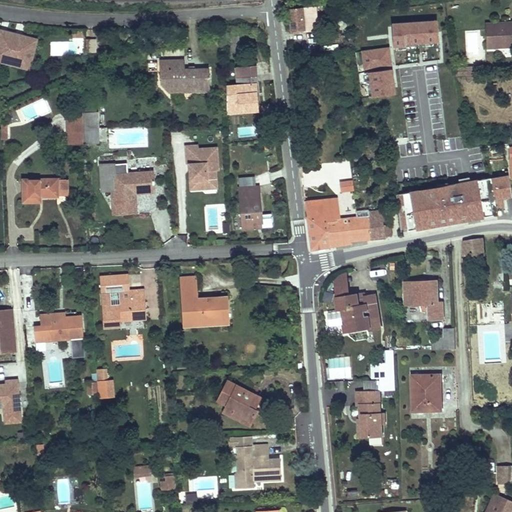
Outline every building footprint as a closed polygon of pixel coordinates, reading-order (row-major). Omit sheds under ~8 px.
[(315,28),(314,9),(302,10),(302,9),(290,10),(291,30),(309,28),(315,28)] [(438,21),(393,24),(395,48),(440,44),(438,21)] [(511,46),(511,22),(508,22),(508,25),(496,26),(496,23),(485,24),(487,48),(511,46)] [(0,61),(29,69),(36,41),(17,36),(17,35),(0,30),(0,61)] [(236,54),(235,32),(226,32),(226,54),(236,54)] [(341,42),(340,33),(324,34),(324,43),(341,42)] [(96,52),(96,39),(85,39),(85,52),(96,52)] [(390,47),(363,52),(366,71),(393,67),(390,47)] [(210,91),(209,69),(184,70),(184,60),(161,61),(161,71),(169,71),(170,92),(210,91)] [(259,93),(257,65),(236,67),(237,86),(227,87),(227,113),(258,111),(256,93),(259,93)] [(466,76),(466,67),(455,68),(456,76),(466,76)] [(478,75),(478,67),(466,67),(466,76),(478,75)] [(393,70),(369,74),(372,99),(396,95),(393,70)] [(170,92),(169,71),(161,71),(162,84),(170,92)] [(83,129),(82,113),(67,114),(68,131),(83,131),(83,129)] [(98,128),(98,113),(97,113),(82,113),(83,129),(98,128)] [(99,143),(98,128),(83,129),(83,131),(83,143),(99,143)] [(83,143),(83,131),(68,131),(68,144),(83,143)] [(199,155),(198,149),(198,145),(186,146),(186,155),(199,155)] [(218,170),(217,147),(198,149),(199,155),(186,155),(187,164),(189,164),(192,164),(193,171),(189,171),(190,190),(205,189),(205,180),(216,179),(216,171),(218,170)] [(363,163),(362,154),(351,155),(352,164),(363,163)] [(350,161),(333,161),(333,188),(340,188),(340,180),(350,180),(350,161)] [(128,163),(101,165),(103,190),(112,189),(115,189),(117,213),(136,212),(134,191),(154,189),(154,184),(155,184),(153,174),(128,176),(128,163)] [(511,192),(509,176),(493,179),(498,201),(511,197),(511,192)] [(68,190),(68,179),(24,179),(24,202),(40,201),(40,196),(40,194),(44,194),(44,196),(57,196),(57,190),(68,190)] [(217,188),(216,179),(205,180),(205,189),(217,188)] [(478,180),(407,194),(413,233),(485,222),(478,180)] [(354,190),(353,181),(341,183),(342,191),(354,190)] [(262,222),(259,186),(239,188),(243,229),(257,228),(257,223),(262,222)] [(337,219),(341,218),(338,198),(305,202),(311,250),(330,247),(327,222),(338,221),(337,219)] [(372,238),(368,211),(368,210),(356,211),(357,216),(341,218),(337,219),(338,221),(327,222),(330,247),(351,243),(351,240),(372,238)] [(386,237),(384,226),(382,210),(368,211),(372,238),(386,237)] [(392,236),(390,225),(384,226),(386,237),(392,236)] [(483,241),(464,244),(464,256),(484,255),(483,241)] [(349,295),(346,273),(341,275),(337,280),(339,297),(349,295)] [(129,283),(129,275),(112,276),(113,284),(129,283)] [(140,302),(145,301),(145,290),(130,291),(129,283),(113,284),(112,276),(100,277),(104,327),(121,326),(121,321),(141,319),(140,302)] [(225,320),(223,297),(215,298),(215,300),(208,300),(208,298),(197,299),(196,277),(181,278),(184,326),(196,326),(196,322),(225,320)] [(439,302),(438,281),(417,282),(406,282),(407,305),(422,304),(423,311),(428,311),(429,319),(444,318),(443,302),(439,302)] [(381,328),(376,295),(366,296),(366,300),(359,301),(358,294),(349,295),(339,297),(337,297),(339,309),(343,309),(343,310),(345,325),(346,332),(370,328),(370,330),(381,328)] [(196,326),(229,324),(227,297),(223,297),(225,320),(196,322),(196,326)] [(16,352),(12,309),(0,310),(0,343),(1,353),(16,352)] [(345,325),(343,310),(328,312),(330,327),(345,325)] [(85,357),(82,316),(66,317),(60,317),(60,313),(40,315),(41,326),(34,327),(35,338),(44,337),(44,341),(71,339),(72,358),(85,357)] [(456,349),(455,328),(444,328),(445,338),(432,338),(433,350),(456,349)] [(380,364),(380,377),(380,380),(395,380),(394,351),(386,351),(387,364),(380,364)] [(351,358),(329,359),(331,378),(352,377),(351,358)] [(373,378),(380,377),(380,364),(372,364),(373,378)] [(108,381),(107,369),(97,369),(98,382),(108,381)] [(442,386),(442,375),(413,376),(414,413),(443,412),(443,402),(439,402),(439,386),(442,386)] [(0,406),(4,407),(4,414),(21,413),(18,379),(6,380),(6,384),(6,385),(0,385),(0,406)] [(380,380),(364,381),(365,392),(380,391),(386,391),(386,389),(395,389),(395,380),(380,380)] [(255,408),(260,397),(228,381),(218,401),(235,409),(234,412),(252,421),(258,410),(255,408)] [(98,394),(97,382),(88,382),(88,395),(98,394)] [(256,395),(259,389),(254,386),(251,393),(256,395)] [(381,414),(380,392),(380,391),(365,392),(357,392),(357,405),(360,405),(361,420),(363,420),(364,437),(370,437),(371,445),(383,445),(382,423),(381,423),(381,414)] [(234,412),(235,409),(227,405),(224,413),(250,426),(252,421),(234,412)] [(21,422),(21,413),(4,414),(5,423),(21,422)] [(281,480),(280,458),(268,459),(268,456),(269,456),(268,445),(239,446),(238,436),(229,437),(230,447),(233,447),(234,455),(237,455),(238,472),(235,474),(236,488),(254,487),(253,481),(281,480)] [(253,445),(252,436),(238,436),(239,446),(253,445)] [(145,475),(144,466),(134,468),(135,476),(145,475)] [(511,484),(511,466),(499,466),(499,484),(511,484)] [(175,489),(174,476),(170,476),(170,482),(167,482),(162,482),(163,490),(175,489)] [(442,494),(442,486),(425,487),(425,495),(442,494)] [(500,506),(503,499),(494,494),(491,501),(500,506)] [(197,503),(197,495),(186,496),(187,504),(197,503)] [(511,511),(511,510),(511,502),(503,499),(500,506),(491,501),(486,511),(511,511)]
